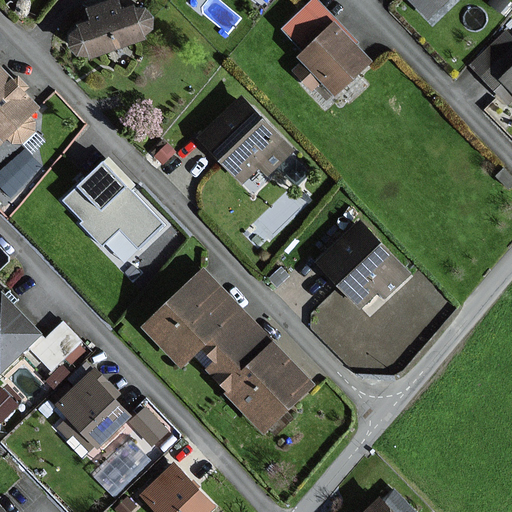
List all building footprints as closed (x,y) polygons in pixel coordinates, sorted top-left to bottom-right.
[(151,36),(150,32),(159,24),(160,13),(152,4),(142,5),(141,3),(127,7),(124,0),(110,0),(96,4),(100,17),(88,21),(89,23),(79,31),(78,42),(85,50),(97,51),(98,53),(151,36)] [(339,90),(374,59),(320,0),(318,0),(288,27),(310,51),(306,55),(310,60),(299,70),(315,87),(327,76),(339,90)] [(420,0),(432,12),(444,0),(420,0)] [(511,33),(510,31),(477,64),(511,100),(511,99),(511,33)] [(29,116),(41,103),(4,65),(0,68),(0,143),(11,133),(19,141),(37,124),(29,116)] [(295,148),(246,98),(205,136),(246,178),(262,163),(271,171),(295,148)] [(107,160),(64,200),(104,243),(122,226),(141,247),(166,223),(107,160)] [(412,273),(365,222),(324,259),(364,304),(381,288),(388,295),(412,273)] [(188,361),(197,351),(231,384),(274,339),(205,272),(153,326),(188,361)] [(45,332),(8,293),(0,300),(0,362),(6,369),(45,332)] [(66,314),(34,343),(54,365),(86,337),(66,314)] [(270,427),(316,379),(274,339),(231,384),(228,387),(270,427)] [(121,392),(99,368),(63,403),(75,415),(63,427),(87,452),(100,439),(103,443),(134,413),(117,396),(121,392)] [(19,404),(3,389),(0,391),(0,414),(4,418),(19,404)] [(169,430),(148,408),(135,421),(156,443),(169,430)] [(208,511),(217,504),(178,464),(148,493),(165,511),(208,511)] [(417,511),(398,491),(387,500),(385,497),(368,511),(417,511)]
